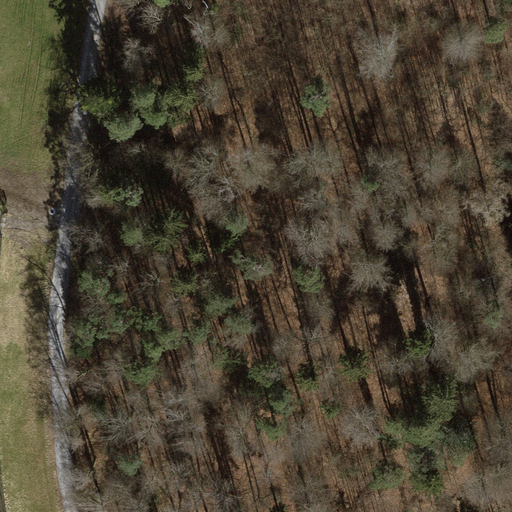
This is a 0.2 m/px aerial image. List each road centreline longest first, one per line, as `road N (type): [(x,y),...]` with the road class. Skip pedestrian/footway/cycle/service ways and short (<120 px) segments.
road 1 (track): [(72,511),(58,425),(58,301),(76,143),(104,0)]
road 2 (track): [(292,511),(290,427),(315,250),(357,124)]
